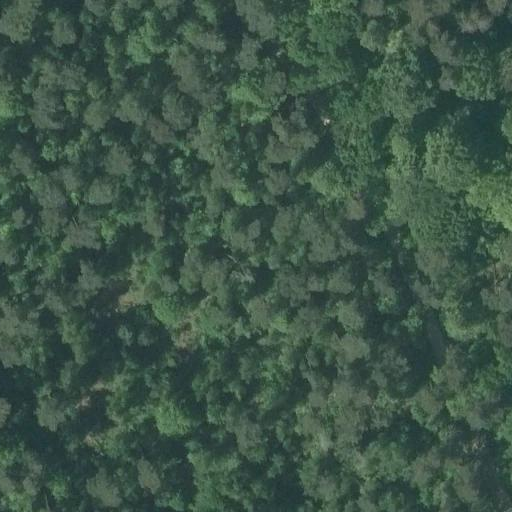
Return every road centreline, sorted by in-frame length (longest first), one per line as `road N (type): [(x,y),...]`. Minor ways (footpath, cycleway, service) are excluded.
road 1 (track): [(385,206),(504,511)]
road 2 (track): [(244,0),(317,94),(385,206)]
